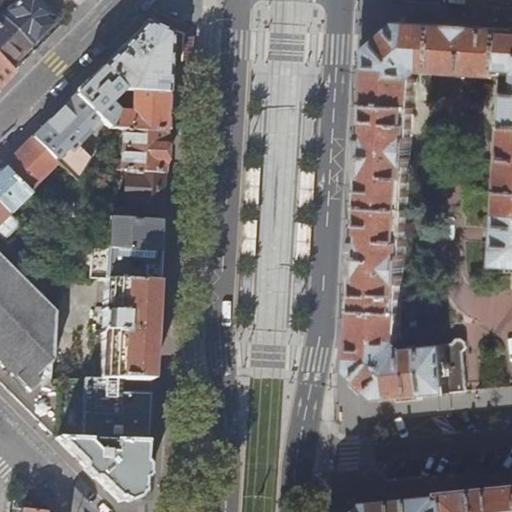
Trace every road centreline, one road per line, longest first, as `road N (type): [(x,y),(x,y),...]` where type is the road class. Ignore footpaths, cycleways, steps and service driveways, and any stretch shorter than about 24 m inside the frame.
road 1 (primary): [(239,0),(220,313),(225,511)]
road 2 (primary): [(295,456),(321,332),(340,0)]
road 3 (residential): [(295,456),(511,436)]
road 4 (residential): [(121,0),(0,121)]
road 5 (residential): [(0,426),(89,511)]
